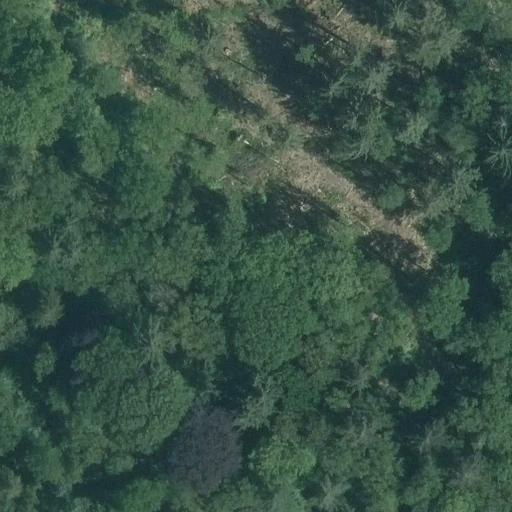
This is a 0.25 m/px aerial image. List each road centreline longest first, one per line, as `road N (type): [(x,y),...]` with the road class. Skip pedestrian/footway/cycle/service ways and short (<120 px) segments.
road 1 (track): [(54,0),(0,249)]
road 2 (track): [(0,461),(183,505)]
